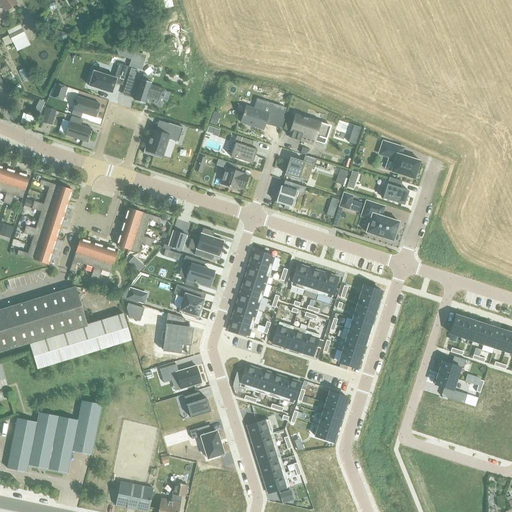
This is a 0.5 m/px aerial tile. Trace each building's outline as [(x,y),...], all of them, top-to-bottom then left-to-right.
[(17,4),(14,0),(0,0),(0,8),(2,7),(6,12),(17,4)] [(170,20),(172,31),(178,30),(176,19),(170,20)] [(22,29),(9,35),(13,43),(26,36),(22,29)] [(144,57),(118,49),(119,57),(131,61),(129,66),(140,69),(144,57)] [(94,71),(89,86),(112,94),(115,84),(122,86),(128,67),(119,64),(114,78),(94,71)] [(131,69),(126,85),(133,87),(139,89),(135,101),(144,104),(145,101),(161,105),(165,91),(150,86),(151,83),(152,78),(144,75),(142,80),(141,81),(136,79),(139,71),(131,69)] [(63,101),(67,88),(56,84),(52,97),(63,101)] [(100,105),(77,97),(73,110),(96,118),(100,105)] [(246,107),(240,122),(263,130),(268,114),(246,107)] [(35,122),(38,112),(26,108),(23,118),(35,122)] [(56,111),(46,108),(42,122),(52,125),(56,111)] [(290,132),(289,137),(291,138),(295,140),(295,139),(296,139),(296,140),(300,141),(314,145),(316,136),(327,140),(331,126),(295,115),(290,132)] [(83,120),(71,116),(70,122),(69,122),(65,135),(65,136),(65,135),(87,142),(87,143),(88,143),(92,129),(91,129),(81,126),(83,120)] [(183,128),(169,124),(166,135),(153,131),(149,145),(147,144),(146,144),(143,153),(160,158),(160,156),(163,157),(169,139),(178,142),(183,128)] [(254,142),(237,136),(234,143),(235,144),(231,157),(252,164),(257,150),(251,148),(254,142)] [(404,148),(383,141),(380,150),(396,156),(391,172),(415,180),(420,162),(401,155),(404,148)] [(424,173),(431,155),(426,153),(419,171),(424,173)] [(313,165),(290,157),(285,175),(308,182),(313,165)] [(237,166),(218,159),(216,166),(226,169),(221,184),(238,190),(238,188),(244,190),(248,176),(243,175),(243,174),(236,171),(237,166)] [(348,172),(340,169),(338,175),(346,178),(348,172)] [(3,203),(7,204),(17,173),(9,170),(9,171),(4,170),(0,183),(0,191),(6,193),(3,203)] [(349,183),(355,185),(360,172),(354,170),(349,183)] [(23,199),(29,178),(25,176),(25,175),(17,173),(7,204),(11,205),(14,196),(23,199)] [(389,178),(383,199),(404,206),(409,191),(400,188),(402,182),(389,178)] [(41,180),(39,184),(49,187),(46,196),(67,203),(69,198),(70,199),(72,190),(41,180)] [(275,202),(285,206),(284,208),(288,210),(289,207),(293,208),(298,194),(303,195),(306,188),(285,181),(283,187),(281,186),(276,202),(275,202)] [(352,200),(354,196),(343,192),(339,207),(349,210),(359,213),(362,203),(352,200)] [(64,215),(67,208),(66,207),(67,203),(46,196),(44,204),(34,201),(33,205),(64,215)] [(361,215),(361,217),(370,220),(366,232),(366,233),(367,233),(376,236),(383,238),(392,241),(393,241),(393,240),(396,230),(398,231),(399,225),(398,224),(399,223),(399,222),(398,222),(382,217),(385,207),(366,201),(361,215)] [(59,227),(61,223),(62,223),(64,215),(33,205),(31,209),(41,212),(38,220),(59,227)] [(127,217),(126,221),(147,228),(149,220),(159,223),(160,218),(129,208),(126,217),(127,217)] [(56,240),(59,232),(58,232),(59,227),(38,220),(36,229),(26,226),(25,230),(56,240)] [(126,221),(124,226),(123,225),(121,233),(152,243),(153,240),(144,237),(147,228),(126,221)] [(214,232),(203,228),(195,255),(212,261),(214,255),(219,257),(224,241),(213,238),(214,232)] [(51,252),(53,247),(54,248),(56,240),(25,230),(24,234),(33,237),(30,245),(51,252)] [(164,245),(163,249),(165,249),(170,251),(171,247),(182,251),(187,235),(173,231),(168,246),(164,245)] [(151,247),(152,243),(121,233),(118,241),(119,242),(118,246),(139,253),(141,244),(151,247)] [(77,263),(85,265),(92,244),(88,243),(88,242),(80,239),(70,271),(74,272),(77,263)] [(105,247),(97,245),(97,246),(92,244),(85,265),(94,268),(91,278),(95,279),(105,247)] [(50,256),(51,252),(30,245),(28,253),(18,250),(17,255),(48,265),(51,257),(50,256)] [(113,250),(105,247),(95,279),(99,280),(102,270),(110,273),(117,252),(112,251),(113,250)] [(165,249),(163,256),(175,260),(177,253),(170,251),(165,249)] [(254,250),(250,264),(271,271),(275,257),(254,250)] [(185,255),(183,262),(191,265),(185,285),(193,288),(195,282),(209,287),(214,274),(206,271),(207,269),(201,267),(203,262),(205,262),(185,255)] [(250,264),(246,277),(267,284),(271,271),(250,264)] [(297,265),(291,286),(304,290),(311,269),(297,265)] [(311,269),(304,290),(317,295),(324,273),(311,269)] [(324,273),(317,295),(331,299),(338,278),(324,273)] [(246,277),(241,290),(262,297),(267,284),(246,277)] [(100,284),(98,289),(106,292),(107,286),(100,284)] [(177,284),(173,294),(184,297),(179,311),(198,317),(204,300),(195,297),(196,291),(177,284)] [(363,286),(360,297),(378,303),(382,292),(363,286)] [(75,287),(64,291),(0,310),(0,352),(29,344),(37,369),(131,341),(123,314),(87,325),(75,287)] [(123,294),(122,298),(138,304),(139,302),(142,303),(145,293),(129,288),(128,288),(123,294)] [(241,290),(237,304),(258,311),(262,297),(241,290)] [(360,297),(356,308),(375,314),(378,303),(360,297)] [(128,303),(126,308),(129,318),(140,322),(144,308),(128,303)] [(237,304),(233,317),(254,324),(258,311),(237,304)] [(356,308),(353,319),(371,325),(375,314),(356,308)] [(456,316),(450,334),(461,337),(467,319),(456,316)] [(233,317),(228,331),(249,338),(254,324),(233,317)] [(353,319),(349,330),(368,336),(371,325),(353,319)] [(467,319),(461,337),(472,341),(478,323),(467,319)] [(279,322),(272,344),(286,348),(292,327),(279,322)] [(478,323),(472,341),(483,344),(489,326),(478,323)] [(164,340),(163,350),(180,352),(181,344),(189,345),(190,335),(191,329),(180,327),(166,325),(166,326),(170,327),(168,341),(164,340)] [(489,326),(483,344),(494,348),(500,330),(489,326)] [(292,327),(286,348),(299,352),(306,331),(292,327)] [(349,330),(346,341),(364,347),(368,336),(349,330)] [(500,330),(494,348),(505,351),(511,333),(500,330)] [(306,331),(299,352),(313,357),(320,335),(306,331)] [(346,341),(342,352),(360,358),(364,347),(346,341)] [(336,350),(333,360),(339,362),(339,363),(340,363),(339,368),(341,368),(346,370),(348,366),(357,369),(360,358),(342,352),(336,350)] [(442,362),(438,373),(457,379),(460,368),(463,369),(466,360),(454,356),(451,365),(442,362)] [(176,364),(160,370),(165,383),(172,381),(172,383),(178,381),(181,389),(201,383),(196,366),(179,371),(176,364)] [(233,385),(233,387),(234,391),(244,394),(245,389),(253,391),(260,370),(246,366),(239,387),(233,385)] [(260,370),(253,391),(266,395),(273,374),(260,370)] [(438,373),(435,385),(444,387),(441,396),(464,403),(467,395),(453,390),(457,379),(438,373)] [(273,374),(266,395),(280,400),(286,379),(273,374)] [(286,379),(280,400),(293,404),(300,383),(286,379)] [(198,392),(184,397),(191,418),(211,412),(207,398),(201,400),(198,392)] [(329,392),(326,403),(344,409),(347,398),(329,392)] [(77,421),(64,418),(39,413),(37,423),(17,419),(7,468),(28,472),(30,462),(69,470),(73,450),(92,454),(102,405),(82,401),(77,421)] [(326,403),(322,414),(340,420),(344,409),(326,403)] [(322,414),(319,425),(337,431),(340,420),(322,414)] [(268,420),(247,426),(251,440),(273,433),(268,420)] [(209,425),(190,431),(192,439),(201,437),(208,459),(224,454),(217,431),(211,433),(209,425)] [(319,425),(315,436),(333,442),(337,431),(319,425)] [(273,433),(251,440),(256,453),(277,446),(273,433)] [(277,446),(256,453),(260,466),(281,460),(277,446)] [(281,460),(260,466),(264,480),(285,473),(281,460)] [(197,467),(194,477),(200,479),(203,469),(197,467)] [(285,473),(264,480),(268,493),(289,487),(285,473)] [(220,478),(219,484),(230,487),(232,481),(220,478)] [(115,506),(146,511),(148,511),(153,488),(120,482),(115,506)] [(161,499),(158,511),(178,511),(180,503),(181,497),(184,497),(186,485),(174,483),(171,501),(161,499)] [(191,511),(212,511),(215,499),(199,495),(196,506),(193,505),(191,511)] [(215,499),(212,511),(229,511),(232,503),(215,499)]
